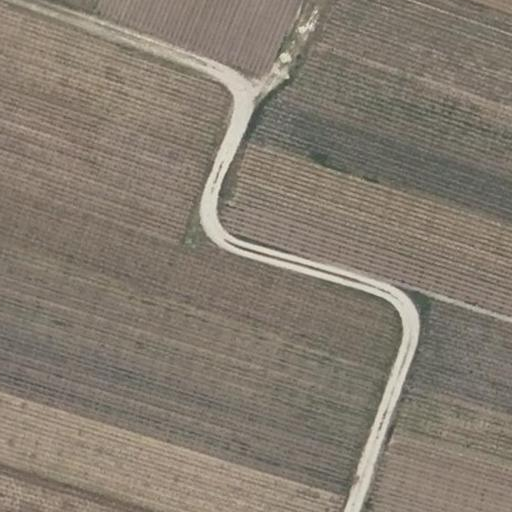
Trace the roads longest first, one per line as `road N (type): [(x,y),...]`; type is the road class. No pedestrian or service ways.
road 1 (track): [(34,0),(234,77),(241,93),(236,115),(205,196),(218,233),(364,278),(406,308),(398,368),(349,511)]
road 2 (track): [(241,93),(296,46),(315,0)]
